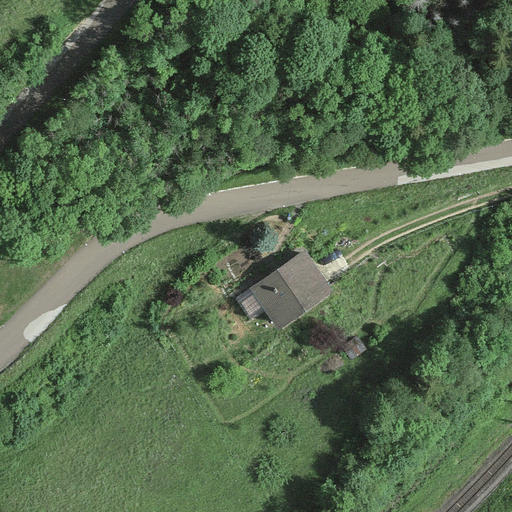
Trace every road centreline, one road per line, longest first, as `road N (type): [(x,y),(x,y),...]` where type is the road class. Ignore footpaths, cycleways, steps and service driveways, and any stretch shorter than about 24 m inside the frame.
road 1 (unclassified): [(0,355),(88,267),(153,224),(511,155)]
road 2 (unclassified): [(122,0),(0,135)]
